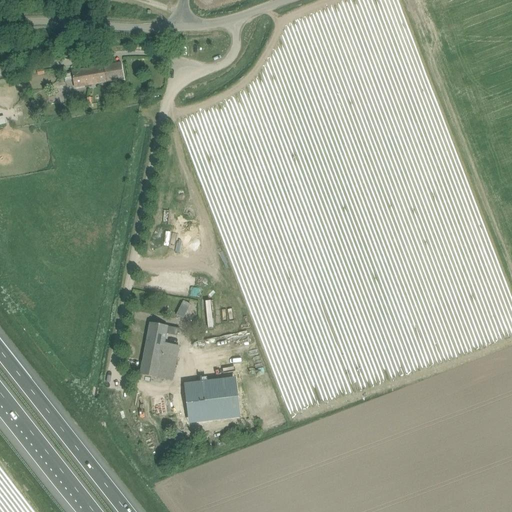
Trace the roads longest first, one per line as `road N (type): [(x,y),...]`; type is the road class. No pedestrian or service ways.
road 1 (motorway): [(126,511),(0,350)]
road 2 (unclassified): [(0,25),(182,27)]
road 3 (motorway): [(0,391),(94,511)]
